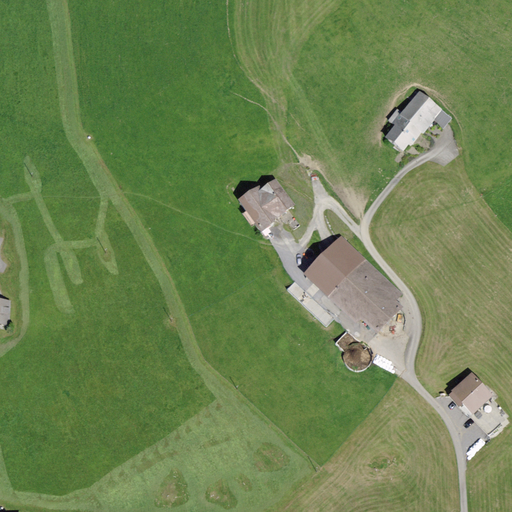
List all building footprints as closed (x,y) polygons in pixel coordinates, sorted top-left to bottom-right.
[(440,116),(419,97),(382,141),(403,159),(440,116)] [(272,177),(256,188),(274,217),(290,208),(272,177)] [(256,188),(235,200),(253,229),(274,217),(256,188)] [(365,261),(324,300),(364,341),(405,302),(365,261)] [(10,303),(0,302),(0,325),(9,326),(10,303)] [(360,372),(374,358),(359,343),(345,357),(360,372)] [(487,399),(472,380),(448,400),(462,418),(487,399)]
